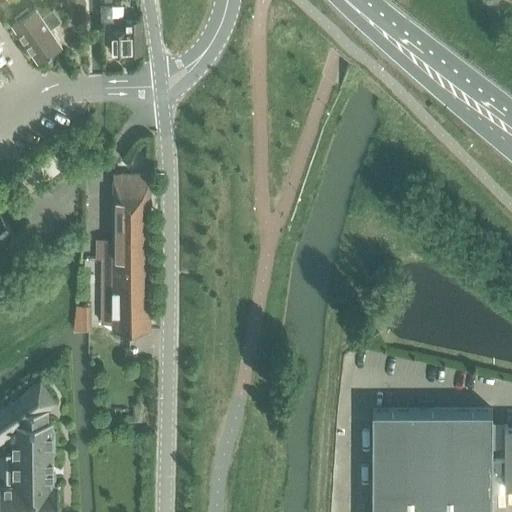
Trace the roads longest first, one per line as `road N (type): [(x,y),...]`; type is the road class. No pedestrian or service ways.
road 1 (unclassified): [(160,87),(168,185),(164,511)]
road 2 (tertiary): [(359,0),(511,135)]
